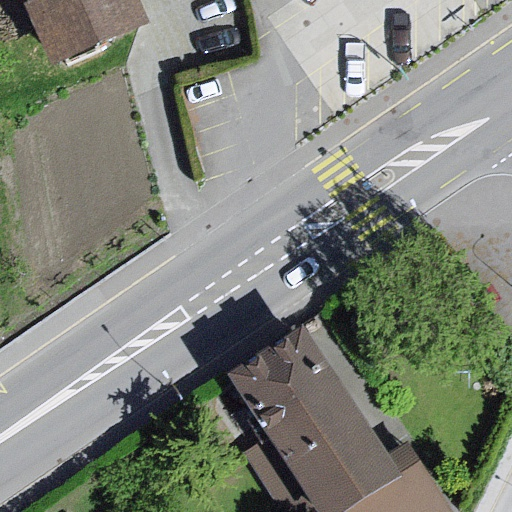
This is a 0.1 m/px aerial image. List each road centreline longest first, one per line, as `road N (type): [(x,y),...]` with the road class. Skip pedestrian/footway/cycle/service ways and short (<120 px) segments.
road 1 (primary): [(0,470),(511,113)]
road 2 (primary): [(511,48),(0,403)]
